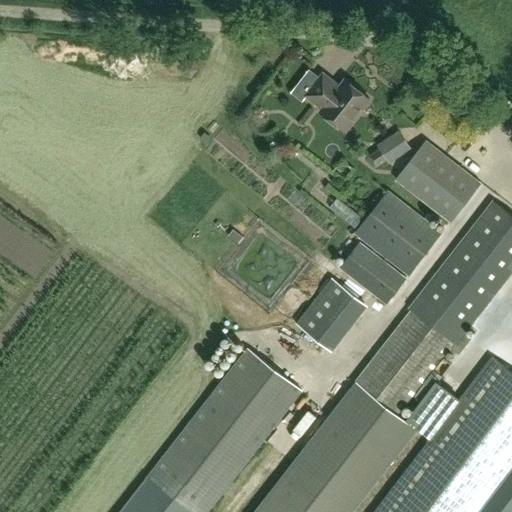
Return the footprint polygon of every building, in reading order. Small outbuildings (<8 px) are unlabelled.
[(345,131),(370,99),(346,80),(338,91),(333,87),(335,84),(323,75),(307,95),(324,108),(321,112),(345,131)] [(480,183),(426,142),(397,180),(451,221),(480,183)] [(442,233),(388,192),(356,233),(410,275),(442,233)] [(511,272),(511,214),(494,200),(410,309),(413,311),(256,511),(353,511),(418,430),(398,415),(454,343),(463,350),(472,338),(465,333),(511,272)] [(387,303),(406,279),(360,243),(341,267),(387,303)] [(333,277),(297,323),(335,353),(371,306),(333,277)] [(206,354),(221,361),(227,351),(211,343),(206,354)] [(208,511),(265,440),(304,390),(249,347),(223,380),(119,511),(208,511)] [(438,366),(449,375),(461,360),(450,351),(438,366)] [(511,373),(491,358),(373,511),(479,511),(511,469),(511,373)] [(511,511),(511,469),(479,511),(511,511)]
